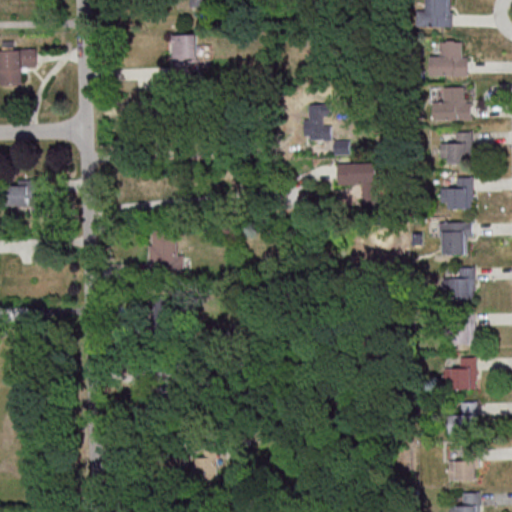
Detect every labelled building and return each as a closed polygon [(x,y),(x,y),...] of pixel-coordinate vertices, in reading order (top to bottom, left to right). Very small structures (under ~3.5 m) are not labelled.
[(452,26),(453,0),(427,0),(427,10),(418,9),(418,25),(452,26)] [(172,34),(197,33),(197,61),(193,61),(193,78),(177,78),(177,65),(173,65),(172,34)] [(461,41),(461,56),(467,56),(467,74),(429,75),(429,55),(439,55),(439,41),(461,41)] [(23,84),(23,66),(38,65),(37,49),(1,49),(1,84),(23,84)] [(466,86),(444,86),(444,101),(435,101),(435,118),(473,119),(474,102),(466,102),(466,86)] [(474,131),(457,131),(457,142),(442,142),(442,157),(450,157),(450,162),(468,162),(468,155),(474,155),(474,131)] [(363,183),(364,205),(382,204),(381,162),(340,163),(340,183),(363,183)] [(472,175),(473,198),(471,198),(472,207),(442,208),(442,188),(456,188),(456,176),(472,175)] [(8,205),(43,205),(43,180),(19,180),(19,183),(8,183),(8,205)] [(470,252),(469,235),(476,235),(475,221),(444,222),(444,253),(470,252)] [(152,230),(176,229),(177,258),(178,254),(183,254),(183,279),(147,280),(146,262),(149,261),(149,244),(152,244),(152,230)] [(474,266),(475,289),(473,289),(474,297),(451,298),(451,291),(443,291),(443,277),(458,277),(458,266),(474,266)] [(178,334),(178,294),(154,294),(154,334),(178,334)] [(475,310),(476,333),(474,333),(474,342),(452,342),(452,336),(444,336),(444,322),(459,321),(459,310),(475,310)] [(476,356),(477,378),(475,378),(475,387),(453,388),(453,381),(445,381),(445,367),(460,367),(460,356),(476,356)] [(151,391),(172,391),(172,360),(151,360),(151,391)] [(477,400),(478,423),(476,423),(476,432),(447,432),(447,413),(461,413),(461,400),(477,400)] [(478,447),(479,469),(477,469),(477,478),(448,479),(448,459),(462,459),(462,447),(478,447)] [(218,449),(205,449),(205,456),(197,456),(197,486),(218,486),(218,449)] [(479,491),(479,511),(449,511),(449,504),(463,503),(463,491),(479,491)]
